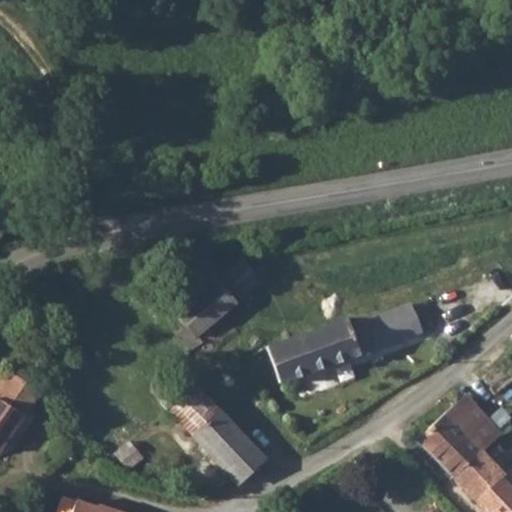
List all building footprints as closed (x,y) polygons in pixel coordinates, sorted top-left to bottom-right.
[(270,265),(199,310),(201,314),(189,321),(207,349),(210,351),(224,343),(220,335),(287,292),(270,265)] [(371,332),(329,342),(338,377),(379,368),(377,362),(442,346),(441,334),(458,330),(455,317),(373,337),(371,332)] [(338,377),(329,342),(290,353),(299,385),(338,377)] [(511,370),(480,392),(508,419),(511,416),(511,370)] [(201,382),(176,404),(185,417),(212,393),(201,382)] [(0,454),(12,463),(39,420),(43,410),(23,397),(18,404),(0,391),(0,454)] [(212,393),(185,417),(250,493),(278,469),(212,393)] [(423,447),(460,481),(488,453),(504,439),(469,399),(423,447)] [(79,440),(68,450),(85,464),(120,494),(130,483),(79,440)] [(511,511),(511,476),(488,453),(460,481),(494,511),(511,511)] [(58,511),(72,511),(77,497),(65,493),(58,511)]
